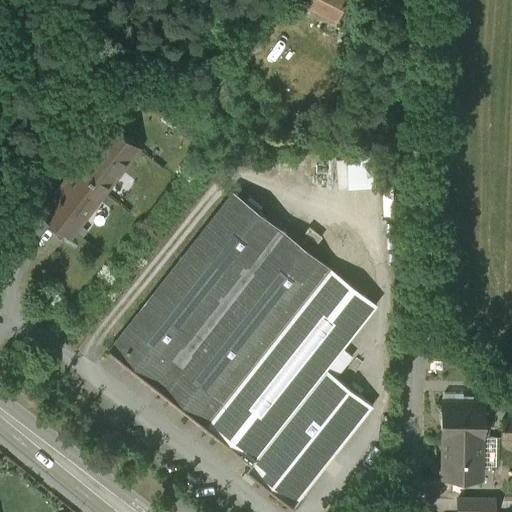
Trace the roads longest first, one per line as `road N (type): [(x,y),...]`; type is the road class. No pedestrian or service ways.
road 1 (unclassified): [(414,511),(419,0)]
road 2 (tertiary): [(0,410),(125,511)]
